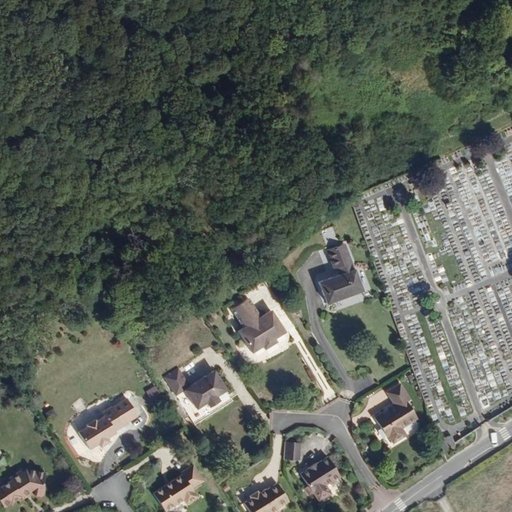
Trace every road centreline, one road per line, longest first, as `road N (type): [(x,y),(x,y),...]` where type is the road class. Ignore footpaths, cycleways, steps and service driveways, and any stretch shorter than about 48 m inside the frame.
road 1 (residential): [(276,420),(327,424),(387,511)]
road 2 (secondary): [(511,430),(391,511)]
